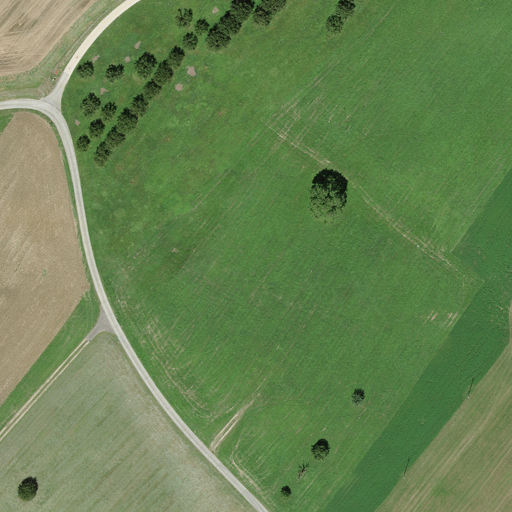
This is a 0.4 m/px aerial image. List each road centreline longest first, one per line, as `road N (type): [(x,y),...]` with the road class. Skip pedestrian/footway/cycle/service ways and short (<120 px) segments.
road 1 (track): [(260,511),(176,421),(108,319),(66,139),(50,109)]
road 2 (track): [(0,436),(108,319)]
road 3 (track): [(50,109),(86,43),(131,0)]
